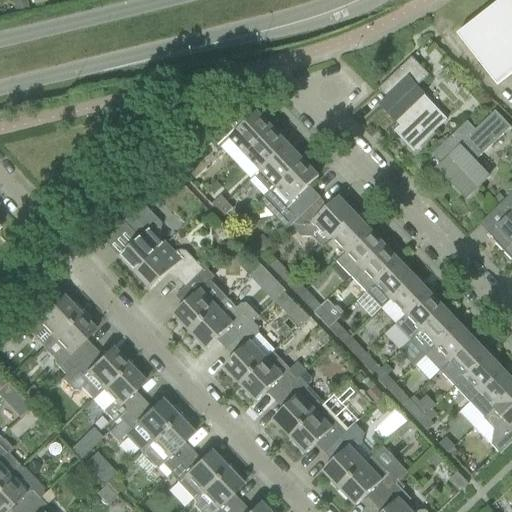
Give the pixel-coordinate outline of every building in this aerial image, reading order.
[(511,0),(501,0),(457,35),(496,86),(511,74),(511,0)] [(25,1),(12,5),(15,16),(29,12),(25,1)] [(429,76),(411,58),(378,90),(387,99),(380,106),(400,127),(394,132),(413,152),(447,121),(416,88),(429,76)] [(467,122),(432,156),(441,166),(433,173),(442,183),(447,179),(466,199),(489,178),(474,163),(511,128),(495,112),(475,131),(467,122)] [(244,156),(272,129),(257,113),(237,131),(229,123),(210,140),(219,150),(230,140),(244,156)] [(28,185),(119,161),(108,119),(17,143),(28,185)] [(288,145),(272,129),(244,156),(260,172),(288,145)] [(288,145),(260,172),(249,181),(265,197),(303,161),(288,145)] [(265,197),(263,199),(290,227),(310,208),(299,197),(309,187),(318,178),(303,161),(265,197)] [(216,183),(208,191),(213,197),(222,189),(216,183)] [(511,194),(493,212),(502,222),(489,235),(493,240),(492,241),(503,253),(511,244),(511,194)] [(499,194),(494,199),(498,204),(504,199),(499,194)] [(217,212),(226,203),(221,197),(211,206),(217,212)] [(310,208),(290,227),(301,238),(313,238),(323,229),(331,238),(354,216),(346,207),(338,198),(328,208),(320,199),(310,208)] [(226,203),(217,212),(223,218),(232,209),(226,203)] [(161,224),(143,204),(123,223),(139,240),(119,258),(134,275),(166,245),(158,237),(161,224)] [(363,225),(354,216),(331,238),(346,253),(373,228),(367,221),(363,225)] [(346,253),(347,254),(338,262),(352,277),(384,247),(376,238),(380,234),(373,228),(346,253)] [(262,236),(250,247),(260,257),(265,252),(272,246),(262,236)] [(511,244),(503,253),(511,262),(511,244)] [(174,254),(166,245),(134,275),(150,291),(170,272),(185,288),(203,271),(185,252),(176,252),(174,254)] [(393,256),(384,247),(352,277),(367,293),(376,285),(403,259),(396,252),(393,256)] [(409,266),(403,259),(376,285),(367,293),(382,309),(391,300),(414,278),(406,269),(409,266)] [(276,261),(270,267),(278,275),(284,269),(276,261)] [(261,267),(249,278),(260,289),(272,278),(261,267)] [(203,271),(185,288),(175,297),(176,298),(179,295),(187,303),(174,316),(190,333),(225,300),(226,299),(210,282),(214,278),(206,269),(203,271)] [(414,278),(391,300),(405,316),(433,290),(426,284),(422,287),(414,278)] [(297,283),(290,289),(299,298),(305,292),(297,283)] [(433,290),(405,316),(396,326),(410,341),(420,331),(420,332),(444,309),(435,301),(439,297),(433,290)] [(305,292),(299,298),(308,307),(314,301),(305,292)] [(284,294),(275,303),(282,311),(291,302),(284,294)] [(34,332),(40,326),(53,340),(81,313),(74,306),(70,305),(62,297),(49,310),(42,302),(45,299),(44,298),(22,319),(34,332)] [(235,311),(225,300),(190,333),(207,351),(220,338),(228,347),(253,324),(259,318),(247,305),(241,305),(235,311)] [(452,318),(444,309),(420,332),(435,347),(462,321),(456,315),(452,318)] [(88,320),(81,313),(53,340),(43,349),(54,361),(53,365),(64,376),(61,380),(61,381),(90,353),(82,344),(95,332),(88,324),(88,320)] [(327,314),(320,320),(329,329),(335,323),(327,314)] [(436,348),(426,357),(440,372),(450,363),(473,341),(465,332),(469,328),(462,321),(435,347),(436,348)] [(335,323),(329,329),(337,339),(344,332),(335,323)] [(253,324),(228,347),(237,355),(223,368),(240,385),(273,354),(273,353),(274,352),(259,336),(258,329),(253,324)] [(473,341),(450,363),(440,372),(455,388),(492,353),(486,346),(482,350),(473,341)] [(356,346),(350,352),(358,361),(365,355),(356,346)] [(90,353),(61,381),(72,391),(77,391),(80,389),(91,401),(130,365),(123,357),(119,357),(111,349),(98,361),(90,353)] [(499,360),(492,353),(455,388),(470,404),(503,372),(495,363),(499,360)] [(290,371),(273,354),(240,385),(256,403),(270,390),(278,399),(305,373),(305,372),(296,381),(289,372),(290,371)] [(365,355),(358,361),(367,370),(374,364),(365,355)] [(130,365),(91,401),(113,423),(117,419),(120,422),(139,404),(131,396),(144,384),(137,376),(137,372),(130,365)] [(503,372),(470,404),(485,420),(511,393),(511,381),(510,379),(511,376),(511,373),(507,368),(503,372)] [(305,373),(278,399),(286,407),(273,420),(290,438),(322,407),(324,405),(307,387),(310,385),(310,379),(305,373)] [(386,377),(380,383),(388,392),(395,386),(386,377)] [(6,384),(0,389),(0,400),(19,420),(30,410),(6,384)] [(395,386),(388,392),(397,401),(403,395),(395,386)] [(374,387),(365,395),(374,405),(383,397),(374,387)] [(511,393),(485,420),(484,420),(494,430),(492,445),(501,454),(511,443),(511,393)] [(384,398),(375,407),(384,416),(393,407),(384,398)] [(139,404),(120,422),(108,434),(117,443),(124,436),(140,453),(179,416),(172,409),(168,409),(160,400),(147,413),(139,404)] [(322,407),(290,438),(306,455),(319,442),(328,451),(347,434),(322,407)] [(410,415),(418,424),(424,417),(416,408),(410,415)] [(31,411),(23,418),(31,426),(39,419),(31,411)] [(179,416),(140,453),(156,469),(161,465),(170,474),(188,456),(180,448),(193,435),(186,427),(186,423),(179,416)] [(427,433),(433,427),(424,417),(418,424),(427,433)] [(347,434),(328,451),(336,460),(322,472),(339,490),(365,465),(353,453),(362,444),(365,436),(355,426),(347,434)] [(0,438),(0,487),(20,469),(6,455),(11,451),(0,438)] [(454,449),(445,439),(439,446),(448,455),(449,454),(454,450),(454,449)] [(87,453),(78,443),(71,450),(80,459),(86,454),(87,453)] [(188,456),(170,474),(184,489),(190,484),(200,494),(228,468),(221,460),(217,460),(209,452),(196,464),(188,456)] [(434,454),(426,462),(434,471),(443,462),(434,454)] [(365,465),(339,490),(356,507),(369,494),(378,503),(396,486),(408,475),(399,466),(389,476),(372,459),(365,465)] [(228,468),(200,494),(192,501),(194,503),(193,507),(197,511),(232,511),(237,507),(229,499),(242,487),(235,479),(235,475),(228,468)] [(20,469),(0,487),(0,511),(6,511),(11,508),(14,511),(25,511),(38,500),(44,495),(42,492),(43,491),(22,469),(21,470),(20,469)] [(90,481),(89,490),(98,490),(98,481),(90,481)] [(396,486),(378,503),(385,511),(409,511),(405,507),(411,501),(396,486)] [(45,511),(47,510),(38,500),(25,511),(45,511)] [(249,511),(241,511),(237,507),(232,511),(271,511),(266,511),(259,503),(249,511)]
